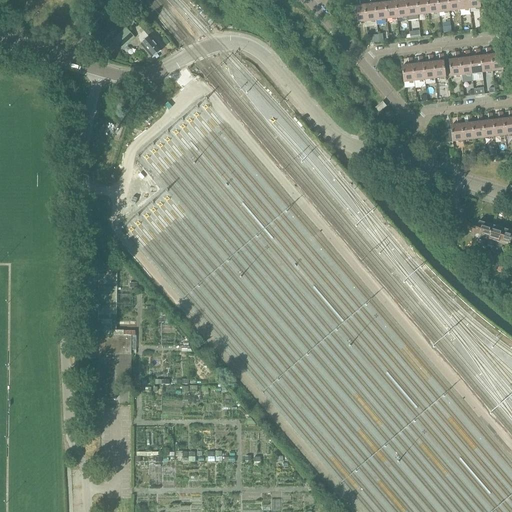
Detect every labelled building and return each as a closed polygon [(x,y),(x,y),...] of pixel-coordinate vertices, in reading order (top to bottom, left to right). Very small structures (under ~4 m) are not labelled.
[(359,0),(360,7),(353,8),(355,24),(366,22),(364,6),(363,0),(359,0)] [(364,6),(366,22),(376,21),(374,5),(375,5),(374,0),(370,0),(371,5),(364,6)] [(375,5),(374,5),(376,21),(387,20),(385,4),(384,0),(380,0),(381,4),(375,5)] [(385,4),(387,20),(397,18),(395,2),(396,2),(395,0),(391,0),(392,3),(385,4)] [(396,2),(395,2),(397,18),(407,17),(408,17),(406,1),(406,0),(401,0),(402,1),(396,2)] [(406,1),(408,17),(407,17),(408,21),(418,20),(418,16),(416,0),(412,0),(406,1)] [(416,0),(418,16),(428,15),(426,0),(416,0)] [(426,0),(428,15),(439,13),(437,0),(426,0)] [(437,0),(439,13),(449,12),(447,0),(437,0)] [(447,0),(449,12),(460,11),(458,0),(447,0)] [(458,0),(460,11),(470,9),(468,0),(458,0)] [(468,0),(470,9),(481,8),(479,0),(468,0)] [(113,26),(112,27),(115,30),(125,22),(121,18),(113,25),(113,26)] [(122,51),(135,38),(123,25),(117,30),(120,33),(112,40),(122,51)] [(369,43),(373,43),(378,42),(378,35),(368,36),(369,43)] [(149,37),(141,44),(153,58),(155,57),(157,59),(159,57),(157,55),(161,51),(149,37)] [(491,56),(493,72),(503,71),(502,55),(501,47),(497,48),(498,55),(491,56)] [(481,57),(480,57),(482,73),(493,72),(491,56),(490,49),(486,49),(487,56),(481,57)] [(470,59),(472,75),(482,73),(480,57),(481,57),(480,50),(476,50),(477,58),(470,59)] [(460,60),(461,76),(462,76),(462,83),(473,82),(472,75),(470,59),(470,51),(465,52),(466,59),(460,60)] [(456,60),(449,61),(451,77),(461,76),(460,60),(459,52),(455,53),(456,60)] [(434,63),(433,63),(435,79),(446,78),(444,62),(443,54),(439,55),(440,62),(434,63)] [(423,64),(425,81),(435,79),(433,63),(434,63),(433,56),(429,56),(430,64),(423,64)] [(413,66),(412,66),(414,82),(415,82),(416,89),(425,88),(425,81),(423,64),(422,57),(418,58),(419,65),(413,66)] [(409,66),(402,67),(404,83),(414,82),(412,66),(413,66),(412,58),(408,59),(409,66)] [(383,102),(375,108),(379,113),(387,107),(383,102)] [(504,120),(503,120),(505,136),(511,135),(511,111),(509,112),(510,119),(504,120)] [(493,121),(495,137),(505,136),(503,120),(504,120),(503,113),(499,113),(499,120),(493,121)] [(483,123),(482,123),(484,139),(495,137),(493,121),(492,114),(488,114),(489,122),(483,123)] [(472,124),(474,140),(484,139),(482,123),(483,123),(482,115),(478,116),(479,123),(472,124)] [(462,125),(461,125),(463,141),(474,140),(472,124),(471,116),(467,117),(468,124),(462,125)] [(451,130),(445,131),(446,143),(451,143),(453,142),(463,141),(461,125),(462,125),(461,118),(457,118),(458,126),(451,126),(451,130)] [(459,223),(468,230),(468,231),(472,226),(463,218),(459,223)] [(455,219),(451,224),(459,230),(464,234),(468,230),(459,223),(455,219)] [(477,227),(476,233),(481,235),(479,241),(482,241),(481,245),(486,249),(487,246),(493,226),(479,222),(477,223),(476,226),(477,227)] [(493,226),(487,246),(493,248),(492,252),(495,253),(494,255),(499,259),(500,257),(501,254),(500,254),(501,248),(497,247),(503,229),(498,227),(498,226),(495,225),(494,226),(493,226)] [(503,229),(497,247),(501,248),(502,244),(509,246),(511,236),(511,231),(509,230),(508,230),(503,229)] [(501,263),(497,271),(502,274),(506,265),(501,263)] [(117,267),(99,267),(98,315),(117,315),(117,267)] [(131,337),(98,337),(97,337),(97,359),(99,359),(99,400),(116,400),(115,355),(131,355),(131,337)]
